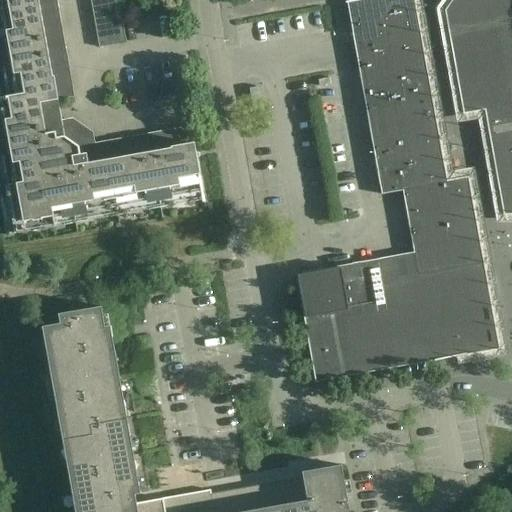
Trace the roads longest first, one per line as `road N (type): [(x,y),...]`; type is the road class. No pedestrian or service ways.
road 1 (unclassified): [(272,357),(209,0)]
road 2 (unclassified): [(272,357),(284,416),(338,406),(378,427)]
road 3 (unclassified): [(378,427),(511,406)]
